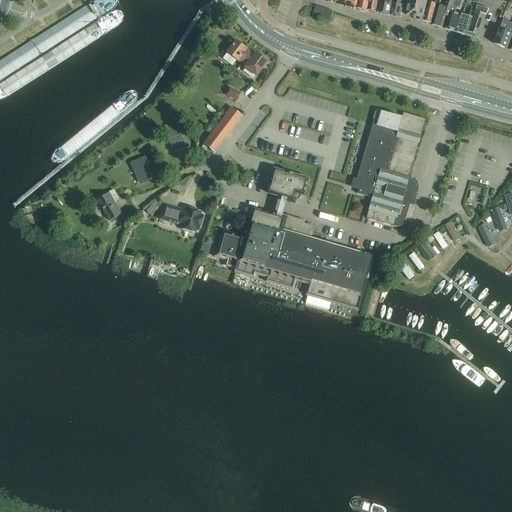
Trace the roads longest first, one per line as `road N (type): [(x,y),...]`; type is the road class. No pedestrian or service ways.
road 1 (residential): [(450,101),(415,222),(402,236),(229,190),(217,166)]
road 2 (residential): [(308,0),(511,58)]
road 3 (primary): [(290,53),(450,101)]
road 4 (primary): [(453,89),(294,44)]
road 5 (residential): [(217,166),(290,53)]
